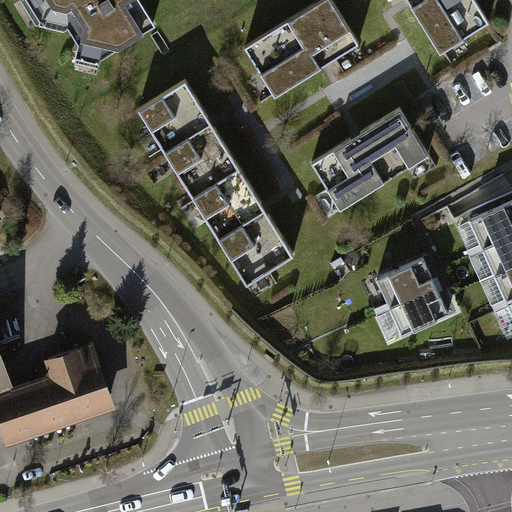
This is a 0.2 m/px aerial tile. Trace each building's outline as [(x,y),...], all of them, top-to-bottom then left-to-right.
[(33,0),(38,8),(62,6),(83,44),(109,51),(151,24),(138,0),(33,0)] [(332,0),(314,0),(245,42),(275,92),(358,42),(332,0)] [(476,0),(407,0),(440,51),(489,19),(476,0)] [(236,170),(181,81),(134,110),(188,199),(234,170),(236,170)] [(396,103),(311,158),(343,207),(428,153),(396,103)] [(290,258),(234,170),(188,199),(243,287),(290,258)] [(481,211),(466,218),(480,250),(511,235),(511,197),(502,202),(481,211)] [(511,268),(511,235),(480,250),(492,277),(511,268)] [(432,284),(421,259),(374,280),(387,308),(419,294),(433,287),(432,284)] [(504,305),(511,301),(511,268),(492,277),(504,305)] [(446,315),(433,287),(419,294),(387,308),(400,336),(446,315)] [(0,398),(0,404),(11,436),(111,402),(92,346),(49,360),(56,379),(0,398)]
